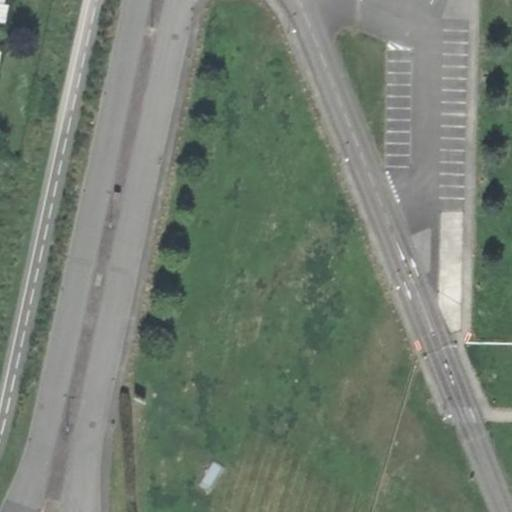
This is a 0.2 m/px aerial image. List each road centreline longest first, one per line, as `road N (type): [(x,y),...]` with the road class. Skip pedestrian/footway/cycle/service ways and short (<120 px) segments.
road 1 (residential): [(137,0),(45,427),(19,511)]
road 2 (residential): [(77,511),(86,435),(181,0)]
